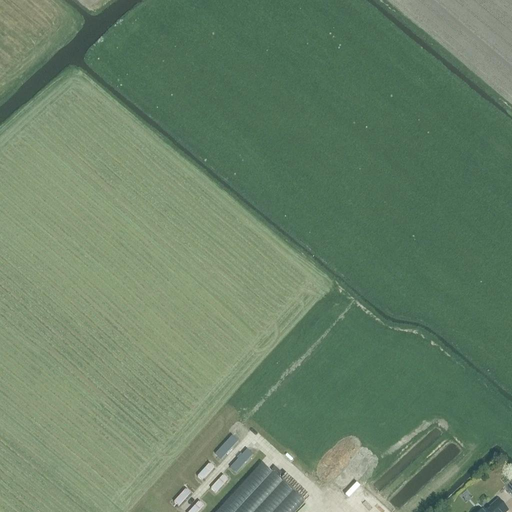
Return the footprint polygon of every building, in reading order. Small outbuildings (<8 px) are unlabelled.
[(234,439),(217,457),(223,462),(240,444),(234,439)] [(249,452),(232,470),(238,476),(255,458),(249,452)] [(295,511),(304,503),(262,464),(218,511),(295,511)] [(212,466),(200,479),(204,483),(216,470),(212,466)] [(359,478),(353,481),(357,488),(363,486),(359,478)] [(227,479),(215,492),(219,496),(231,483),(227,479)] [(189,491),(177,504),(181,508),(193,495),(189,491)] [(355,511),(359,506),(350,500),(346,505),(355,511)] [(506,511),(508,511),(499,501),(486,511),(484,510),(482,511),(506,511)]
